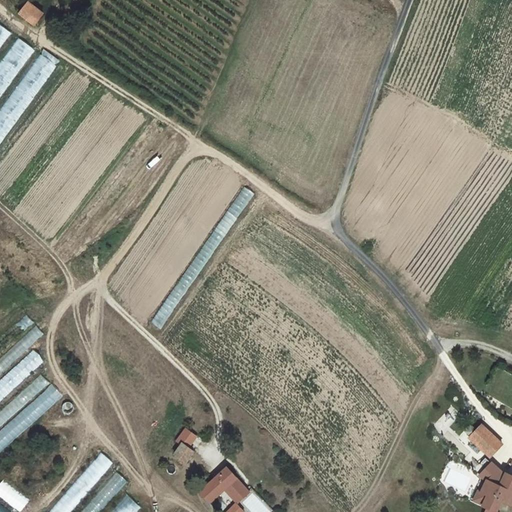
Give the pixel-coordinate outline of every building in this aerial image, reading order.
[(49,14),(33,2),(24,14),(40,26),(49,14)] [(0,49),(12,33),(0,24),(0,49)] [(0,97),(35,51),(19,38),(0,63),(0,97)] [(0,142),(56,66),(40,55),(0,109),(0,142)] [(151,322),(161,329),(253,194),(244,187),(151,322)] [(257,196),(249,211),(265,221),(274,206),(257,196)] [(286,239),(296,226),(289,221),(279,234),(286,239)] [(300,230),(288,245),(295,250),(306,235),(300,230)] [(270,260),(269,260),(272,253),(265,250),(249,278),(257,283),(270,260)] [(0,356),(0,373),(44,334),(36,325),(0,356)] [(0,378),(0,401),(44,361),(33,349),(0,378)] [(0,411),(0,426),(49,383),(41,374),(0,411)] [(0,429),(0,451),(62,396),(51,384),(0,429)] [(502,440),(482,422),(470,434),(489,454),(502,440)] [(186,426),(177,437),(181,440),(187,445),(196,434),(186,426)] [(181,440),(172,451),(183,460),(192,449),(187,445),(181,440)] [(101,452),(49,511),(70,511),(114,463),(101,452)] [(486,492),(480,503),(484,505),(481,511),(497,511),(493,509),(499,497),(492,494),(503,474),(485,456),(474,466),(486,478),(479,489),(486,492)] [(223,467),(197,491),(207,502),(224,487),(236,500),(246,490),(223,467)] [(511,474),(504,471),(503,474),(492,494),(499,497),(501,498),(506,488),(511,490),(511,474)] [(80,511),(100,511),(127,482),(116,472),(80,511)] [(4,479),(0,483),(0,496),(19,511),(30,499),(4,479)] [(479,489),(476,488),(471,498),(480,503),(486,492),(479,489)] [(511,490),(506,488),(501,498),(511,503),(511,490)] [(110,511),(137,511),(142,508),(127,494),(110,511)] [(11,511),(0,503),(0,511),(11,511)] [(235,503),(225,511),(242,511),(243,511),(235,503)]
